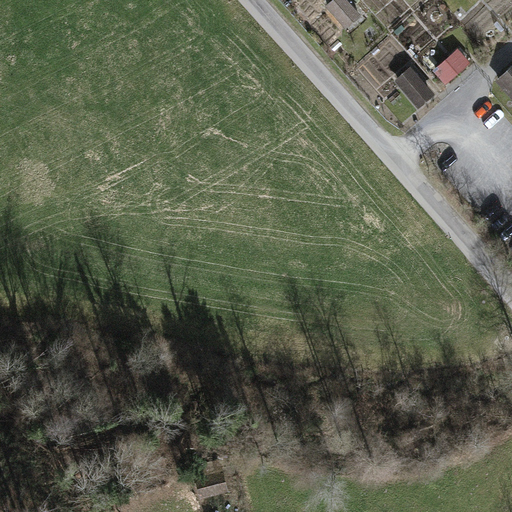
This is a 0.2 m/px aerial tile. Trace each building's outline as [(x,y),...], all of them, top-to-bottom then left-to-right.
[(333,0),(327,5),(345,28),(361,15),(348,0),(333,0)] [(471,63),(458,48),(433,70),(446,84),(471,63)] [(511,66),(496,80),(511,97),(511,66)] [(395,80),(418,108),(435,94),(412,67),(395,80)] [(196,478),(201,498),(229,491),(224,471),(196,478)]
